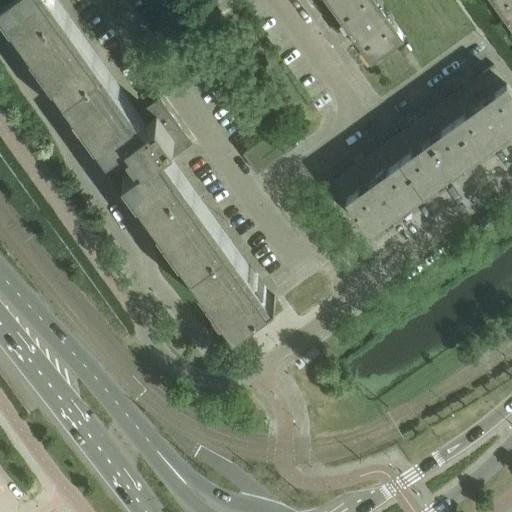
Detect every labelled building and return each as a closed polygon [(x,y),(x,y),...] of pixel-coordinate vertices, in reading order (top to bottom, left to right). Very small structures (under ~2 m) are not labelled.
[(52,0),(0,0),(0,1),(108,152),(128,138),(132,144),(128,147),(136,158),(141,155),(145,161),(125,175),(235,328),(276,298),(275,296),(268,301),(168,161),(193,143),(160,97),(135,116),(52,0)] [(379,0),(339,0),(333,4),(355,34),(354,35),(372,59),(404,35),(379,0)] [(511,0),(492,0),(511,27),(511,0)] [(511,89),(494,64),(493,65),(493,66),(364,158),(357,163),(334,179),(333,180),(358,215),(359,215),(368,228),(366,229),(368,232),(511,128),(511,89)] [(244,153),(258,173),(297,143),(284,124),(255,145),(244,153)]
